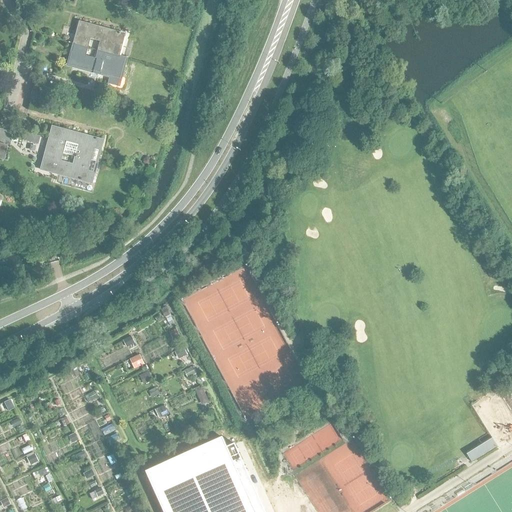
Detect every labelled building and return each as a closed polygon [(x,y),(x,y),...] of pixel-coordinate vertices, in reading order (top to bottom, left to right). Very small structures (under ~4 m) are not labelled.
[(73,44),(118,56),(124,35),(79,23),(73,44)] [(112,77),(118,56),(73,44),(67,65),(112,77)] [(32,91),(46,95),(48,86),(34,82),(32,91)] [(43,106),(46,95),(32,91),(29,103),(43,106)] [(67,155),(96,163),(102,141),(52,127),(48,140),(70,146),(67,155)] [(91,183),(96,163),(67,155),(70,146),(48,140),(40,170),(91,183)] [(172,331),(176,339),(181,336),(178,329),(172,331)] [(130,347),(135,344),(132,338),(126,341),(130,347)] [(183,347),(175,352),(179,359),(187,355),(187,354),(189,353),(186,347),(184,348),(183,347)] [(140,355),(130,359),(135,369),(144,365),(140,355)] [(202,387),(195,390),(198,397),(203,398),(206,396),(202,387)] [(156,388),(149,392),(152,398),(160,394),(156,388)] [(62,406),(58,398),(53,401),(54,402),(50,403),(53,408),(56,407),(57,408),(62,406)] [(164,406),(155,410),(159,418),(168,414),(164,406)] [(14,427),(21,424),(19,419),(12,422),(14,427)] [(77,439),(74,433),(69,436),(72,442),(77,439)] [(220,436),(145,472),(163,511),(267,511),(235,441),(225,446),(220,436)] [(107,457),(111,465),(117,463),(113,454),(107,457)] [(30,465),(39,461),(36,455),(27,458),(30,465)]
